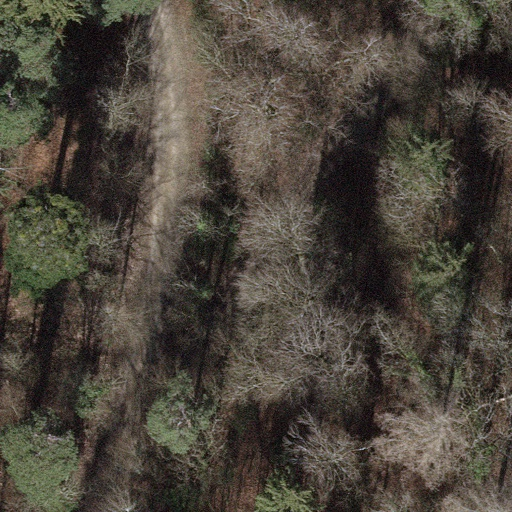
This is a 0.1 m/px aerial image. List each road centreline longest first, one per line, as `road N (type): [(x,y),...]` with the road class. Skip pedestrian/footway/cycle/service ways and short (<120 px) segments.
road 1 (track): [(127,429),(446,0)]
road 2 (track): [(94,511),(127,429),(179,53),(160,0)]
